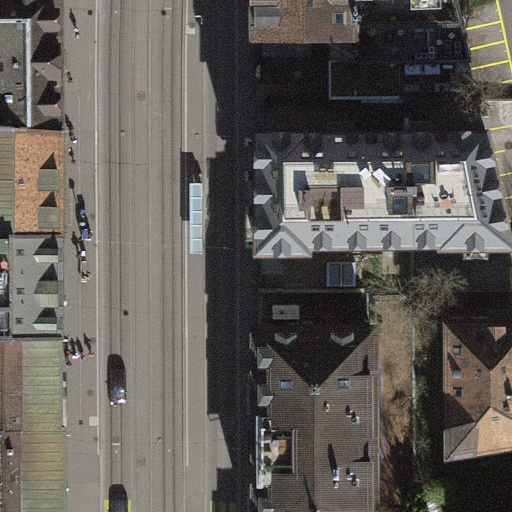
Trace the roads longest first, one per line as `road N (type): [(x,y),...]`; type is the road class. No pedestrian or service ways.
road 1 (primary): [(124,0),(122,511)]
road 2 (primary): [(221,511),(220,0)]
